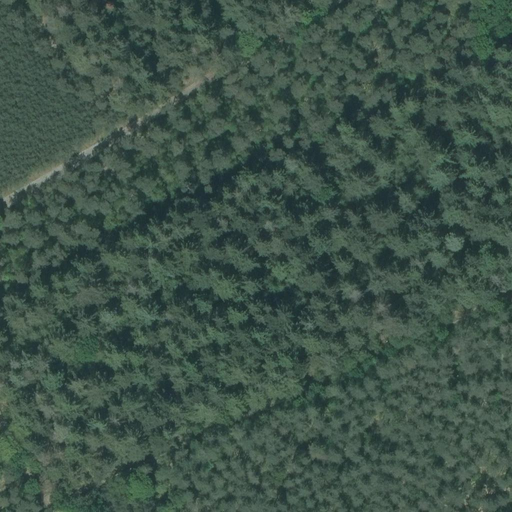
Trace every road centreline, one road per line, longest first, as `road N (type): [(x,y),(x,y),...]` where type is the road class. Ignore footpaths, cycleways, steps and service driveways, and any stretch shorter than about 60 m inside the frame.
road 1 (track): [(45,500),(511,277)]
road 2 (track): [(325,0),(0,206)]
